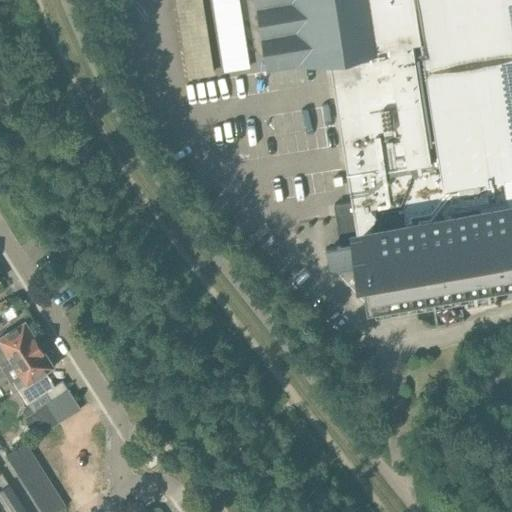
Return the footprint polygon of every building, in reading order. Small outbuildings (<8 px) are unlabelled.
[(181,0),(192,76),(217,72),(206,0),(181,0)] [(218,0),(229,69),(253,65),(243,0),(218,0)] [(511,0),(260,0),(271,65),(330,56),(355,214),(336,217),(341,246),(338,247),(330,249),(333,268),(356,265),(367,264),(373,300),(511,277),(511,0)] [(18,300),(11,304),(15,311),(23,306),(18,300)] [(11,304),(3,309),(9,320),(18,315),(15,311),(11,304)] [(13,362),(40,345),(26,322),(0,338),(0,368),(3,367),(13,361),(13,362)] [(40,345),(13,362),(22,376),(14,381),(19,389),(28,402),(53,386),(45,373),(54,367),(40,345)] [(3,367),(0,368),(0,380),(8,375),(3,367)] [(34,412),(37,410),(48,403),(58,397),(69,390),(63,380),(53,386),(28,402),(34,412)] [(58,397),(71,416),(81,409),(69,390),(58,397)] [(60,423),(71,416),(58,397),(48,403),(60,423)] [(50,429),(60,423),(48,403),(37,410),(50,429)] [(39,436),(50,429),(37,410),(34,412),(26,417),(30,423),(37,434),(39,436)] [(26,444),(7,456),(13,466),(33,454),(26,444)] [(33,454),(13,466),(20,477),(39,465),(33,454)] [(39,465),(20,477),(27,488),(46,475),(39,465)] [(46,475),(27,488),(34,498),(53,486),(46,475)] [(0,494),(10,511),(27,511),(11,485),(0,491),(0,494)] [(53,486),(34,498),(40,509),(60,497),(53,486)] [(60,497),(40,509),(42,511),(59,511),(66,507),(60,497)]
